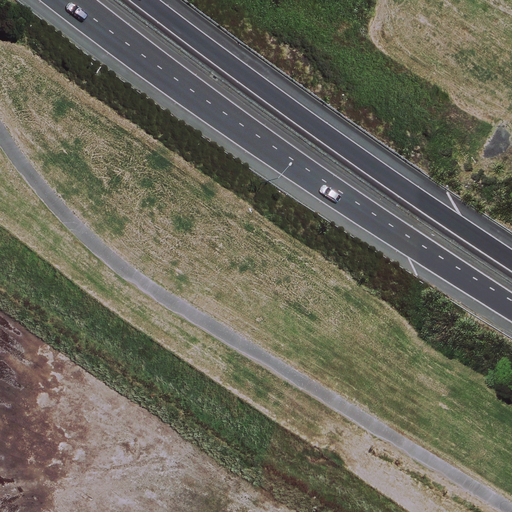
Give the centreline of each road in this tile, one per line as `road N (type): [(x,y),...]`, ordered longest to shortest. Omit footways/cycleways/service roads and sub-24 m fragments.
road 1 (motorway): [(511,307),(158,72),(73,0)]
road 2 (motorway): [(157,0),(511,255)]
